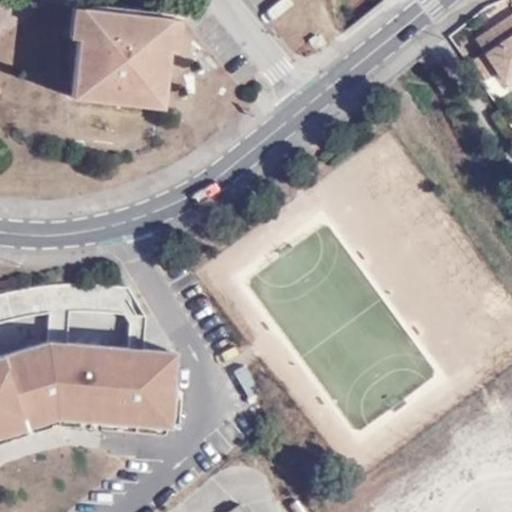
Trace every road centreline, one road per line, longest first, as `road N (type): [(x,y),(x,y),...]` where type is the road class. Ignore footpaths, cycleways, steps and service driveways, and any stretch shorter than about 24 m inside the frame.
road 1 (residential): [(120,221),(208,182),(436,0)]
road 2 (residential): [(145,465),(210,418),(182,333),(120,221)]
road 3 (residential): [(0,229),(72,232),(120,221)]
